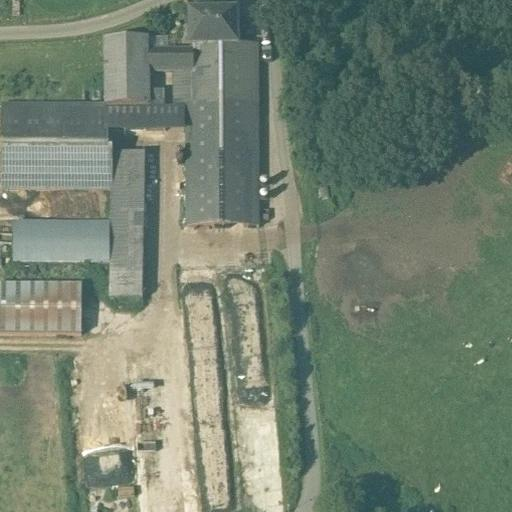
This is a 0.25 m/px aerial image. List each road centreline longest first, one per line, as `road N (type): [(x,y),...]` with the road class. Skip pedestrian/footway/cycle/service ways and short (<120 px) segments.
road 1 (residential): [(271,0),(321,456),(308,511)]
road 2 (residential): [(163,0),(91,27),(0,34)]
